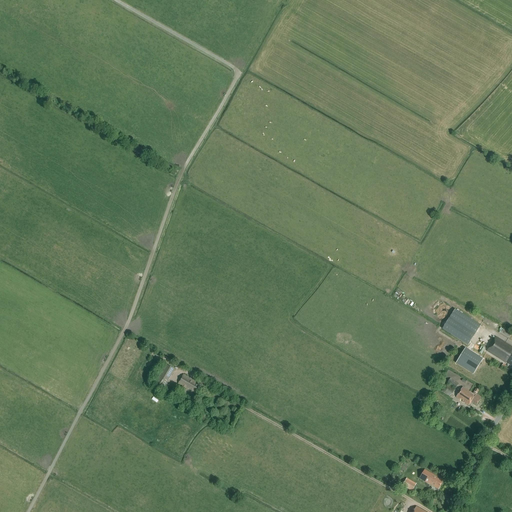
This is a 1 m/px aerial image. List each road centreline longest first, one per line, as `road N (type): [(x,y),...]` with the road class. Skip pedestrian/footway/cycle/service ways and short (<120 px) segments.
road 1 (track): [(115,0),(237,75),(177,180),(125,328),(28,511)]
road 2 (track): [(179,369),(433,511)]
road 3 (tertiary): [(458,511),(482,447),(511,399)]
